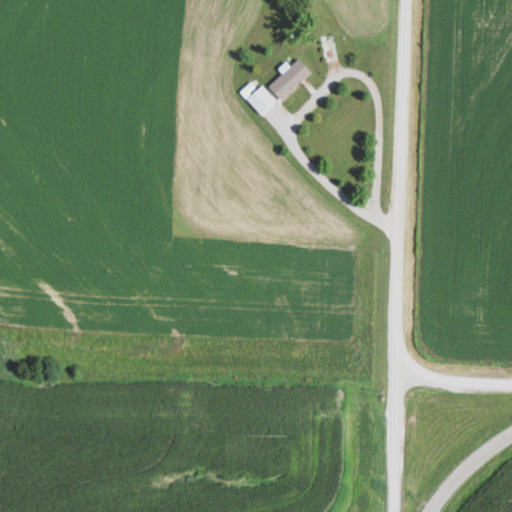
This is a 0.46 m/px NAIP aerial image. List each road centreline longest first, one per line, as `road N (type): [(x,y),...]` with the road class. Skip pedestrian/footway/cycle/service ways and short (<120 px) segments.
road 1 (residential): [(403,0),(391,511)]
road 2 (tertiary): [(511,429),(445,481),(426,511)]
